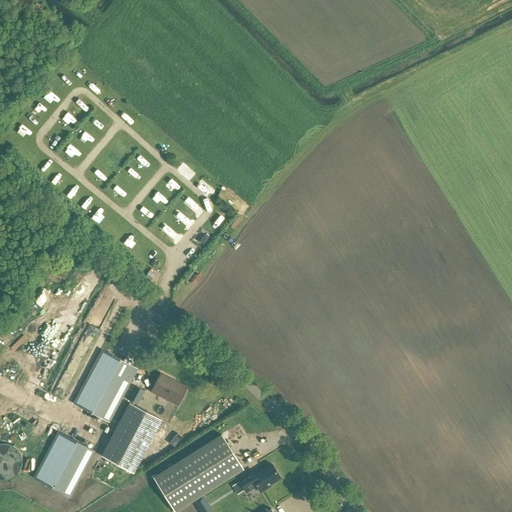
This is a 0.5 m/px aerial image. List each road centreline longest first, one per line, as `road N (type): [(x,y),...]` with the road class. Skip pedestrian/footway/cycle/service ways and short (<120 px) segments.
road 1 (unclassified): [(359,511),(288,408),(0,178)]
road 2 (track): [(148,301),(209,206),(80,92),(39,143),(125,215)]
